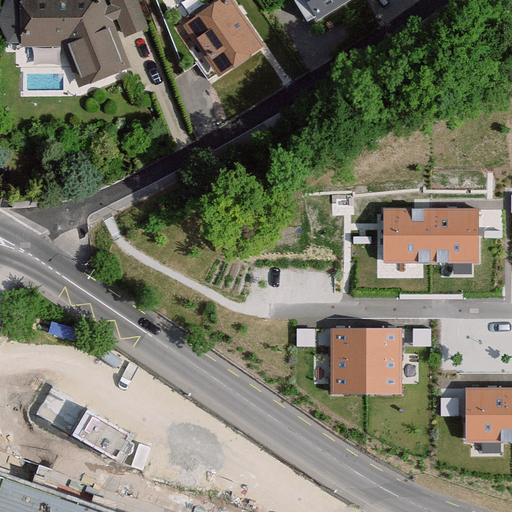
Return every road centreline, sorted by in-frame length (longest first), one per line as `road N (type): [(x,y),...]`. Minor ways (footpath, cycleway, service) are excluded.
road 1 (tertiary): [(434,511),(330,459),(10,246)]
road 2 (residential): [(10,246),(326,80),(434,0)]
road 3 (residential): [(272,310),(511,312)]
